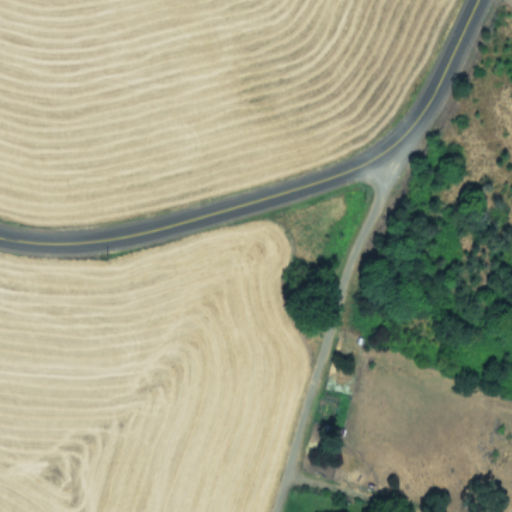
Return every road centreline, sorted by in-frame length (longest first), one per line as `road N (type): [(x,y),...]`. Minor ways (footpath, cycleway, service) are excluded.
road 1 (tertiary): [(474,0),(420,106),(364,157),(233,207),(134,231),(0,233)]
road 2 (residential): [(271,511),(349,256),(379,197),(364,157)]
